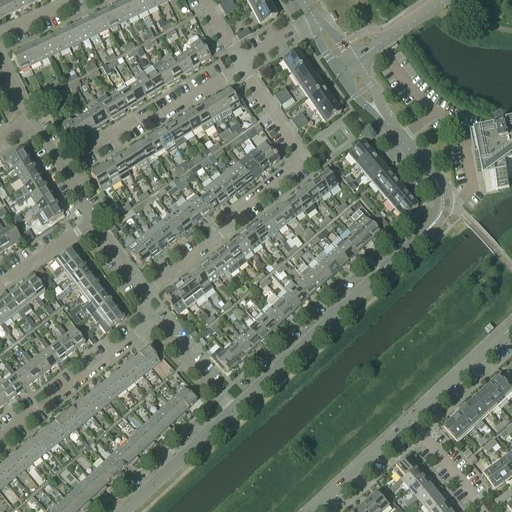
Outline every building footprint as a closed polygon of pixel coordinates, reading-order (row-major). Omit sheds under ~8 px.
[(16,13),(9,0),(0,0),(0,4),(6,18),(16,13)] [(26,8),(22,0),(9,0),(16,13),(26,8)] [(36,4),(33,0),(22,0),(26,8),(36,4)] [(137,16),(130,0),(120,5),(127,21),(137,16)] [(147,12),(141,0),(130,0),(137,16),(147,12)] [(157,7),(153,0),(141,0),(147,12),(157,7)] [(222,11),(233,5),(230,0),(229,0),(219,6),(222,11)] [(268,1),(268,0),(245,0),(252,12),(269,3),(268,1)] [(277,18),(273,10),(274,8),(270,4),(269,3),(252,12),(259,25),(275,17),(276,18),(277,18)] [(127,21),(120,5),(110,10),(118,26),(127,21)] [(225,17),(236,11),(233,5),(222,11),(225,17)] [(118,26),(110,10),(100,14),(108,30),(118,26)] [(108,30),(100,14),(90,19),(98,35),(108,30)] [(98,35),(90,19),(80,24),(88,40),(98,35)] [(88,40),(80,24),(71,28),(79,44),(88,40)] [(79,44),(71,28),(61,33),(69,49),(79,44)] [(239,42),(250,35),(246,30),(235,36),(239,42)] [(69,49),(61,33),(51,37),(59,53),(69,49)] [(59,53),(51,37),(41,42),(49,58),(59,53)] [(211,53),(204,40),(201,40),(199,41),(198,41),(196,38),(195,37),(188,42),(187,44),(191,50),(200,65),(210,59),(207,55),(211,53)] [(49,58),(41,42),(31,47),(39,63),(49,58)] [(39,63),(31,47),(22,51),(29,67),(39,63)] [(306,64),(305,62),(304,57),(301,57),(296,49),(295,50),(296,52),(281,62),(290,74),(306,64)] [(200,65),(191,50),(182,56),(192,73),(198,69),(196,67),(200,65)] [(29,67),(22,51),(12,56),(19,72),(29,67)] [(182,76),(173,62),(173,61),(170,56),(161,62),(164,67),(174,84),(179,80),(178,78),(182,76)] [(182,56),(173,61),(173,62),(182,76),(185,74),(187,76),(192,73),(182,56)] [(164,67),(161,62),(152,67),(155,73),(154,73),(163,87),(167,85),(168,87),(174,84),(164,67)] [(315,76),(311,71),(312,68),(307,65),(306,64),(290,74),(299,87),(315,76)] [(272,71),(269,66),(257,73),(261,78),(272,71)] [(163,87),(154,73),(155,73),(152,67),(142,73),(155,95),(161,92),(160,89),(163,87)] [(155,95),(142,73),(133,79),(136,84),(145,98),(148,96),(150,98),(155,95)] [(307,99),(323,88),(322,87),(321,81),(318,81),(315,76),(299,87),(307,99)] [(136,84),(133,79),(125,84),(128,89),(127,90),(137,106),(143,103),(141,101),(145,98),(136,84)] [(316,112),(332,101),(328,95),(329,93),(324,90),(323,88),(307,99),(316,112)] [(277,102),(288,94),(284,89),(273,96),(277,102)] [(137,106),(127,90),(118,95),(126,110),(130,107),(131,110),(137,106)] [(245,107),(238,96),(237,96),(235,92),(232,94),(229,90),(219,96),(230,115),(239,109),(240,110),(242,110),(244,109),(245,107)] [(280,107),(291,100),(288,94),(277,102),(280,107)] [(126,110),(118,95),(108,101),(118,117),(124,114),(123,112),(126,110)] [(230,115),(219,96),(216,98),(215,96),(209,100),(221,120),(230,115)] [(221,120),(209,100),(203,103),(205,105),(201,108),(212,126),(221,120)] [(108,121),(99,106),(96,101),(87,107),(89,111),(100,129),(106,125),(104,123),(108,121)] [(108,101),(99,106),(108,121),(112,119),(113,121),(118,117),(108,101)] [(340,113),(336,108),(337,106),(332,102),(332,101),(316,112),(324,124),(339,114),(340,116),(341,115),(340,113)] [(212,126),(201,108),(197,110),(196,107),(191,111),(201,127),(200,128),(204,134),(214,129),(212,126)] [(100,129),(89,111),(80,116),(89,132),(93,130),(94,132),(100,129)] [(201,127),(191,111),(185,114),(186,116),(183,119),(192,133),(200,128),(201,127)] [(294,126),(305,119),(301,114),(290,121),(294,126)] [(89,132),(80,116),(71,122),(72,123),(71,123),(81,140),(87,137),(86,134),(89,132)] [(72,123),(71,122),(69,119),(60,125),(71,144),(75,141),(76,143),(81,140),(71,123),(72,123)] [(192,133),(183,119),(179,121),(178,119),(172,122),(182,139),(192,133)] [(297,132),(308,124),(305,119),(294,126),(297,132)] [(182,139),(172,122),(167,125),(168,128),(164,130),(176,149),(185,144),(182,139)] [(176,149),(164,130),(161,132),(159,130),(154,133),(164,150),(167,155),(176,149)] [(164,150),(154,133),(148,137),(149,139),(146,141),(155,156),(164,150)] [(511,139),(509,140),(509,141),(506,141),(506,140),(504,135),(494,141),(496,145),(473,150),(475,163),(477,162),(480,162),(486,193),(509,188),(507,179),(511,178),(511,139)] [(155,156),(146,141),(142,143),(141,141),(135,145),(148,165),(157,159),(155,156)] [(355,165),(370,152),(369,150),(367,146),(366,146),(361,141),(360,142),(361,143),(347,155),(355,165)] [(279,162),(268,148),(264,143),(255,150),(270,169),(279,162)] [(148,165),(135,145),(130,148),(131,150),(127,152),(136,167),(138,170),(148,165)] [(29,159),(23,150),(19,152),(16,149),(0,159),(4,164),(8,162),(12,169),(29,159)] [(270,169),(255,150),(246,157),(261,176),(270,169)] [(136,167),(127,152),(124,155),(122,152),(117,156),(127,172),(136,167)] [(363,174),(378,161),(377,159),(375,155),(374,156),(370,152),(355,165),(363,174)] [(127,172),(117,156),(111,159),(113,161),(109,164),(120,182),(129,176),(127,172)] [(212,156),(208,160),(212,165),(217,162),(215,160),(212,156)] [(261,176),(246,157),(238,163),(252,182),(261,176)] [(18,178),(34,168),(29,159),(12,169),(17,176),(18,178)] [(371,183),(386,170),(382,166),(383,164),(379,162),(378,161),(363,174),(371,183)] [(252,182),(238,163),(229,170),(244,189),(252,182)] [(120,182),(109,164),(105,166),(104,164),(98,167),(111,187),(120,182)] [(340,170),(336,165),(332,168),(336,173),(340,170)] [(111,187),(98,167),(93,170),(94,173),(90,175),(101,193),(111,187)] [(24,188),(40,178),(34,168),(18,178),(17,176),(12,179),(15,183),(19,180),(24,188)] [(244,189),(229,170),(221,176),(235,195),(244,189)] [(378,192),(393,179),(392,178),(391,173),(389,174),(386,170),(371,183),(378,192)] [(338,186),(327,172),(318,179),(329,193),(338,186)] [(235,195),(221,176),(212,183),(227,202),(235,195)] [(29,197),(46,187),(40,178),(24,188),(28,195),(29,197)] [(351,183),(347,178),(343,181),(348,187),(351,183)] [(329,193),(318,179),(309,185),(320,200),(329,193)] [(386,201),(401,188),(398,184),(399,183),(395,180),(393,179),(378,192),(386,201)] [(227,202),(212,183),(204,189),(218,208),(227,202)] [(356,189),(351,183),(348,187),(352,192),(356,189)] [(320,200),(309,185),(301,192),(312,206),(320,200)] [(35,206),(51,196),(46,187),(29,197),(28,195),(24,198),(26,201),(30,199),(35,206)] [(394,210),(409,197),(408,196),(406,192),(405,192),(401,188),(386,201),(394,210)] [(218,208),(204,189),(195,196),(209,215),(218,208)] [(312,206),(301,192),(292,198),(303,213),(306,217),(315,210),(312,206)] [(57,205),(51,196),(35,206),(39,213),(40,215),(57,205)] [(209,215),(195,196),(186,203),(201,222),(209,215)] [(367,202),(362,196),(359,200),(363,205),(367,202)] [(402,220),(416,208),(417,209),(418,208),(417,207),(413,202),(414,201),(410,198),(409,197),(394,210),(402,220)] [(303,213),(292,198),(284,205),(294,219),(303,213)] [(371,207),(367,202),(363,205),(368,210),(371,207)] [(201,222),(186,203),(178,209),(192,228),(201,222)] [(42,228),(63,215),(57,205),(40,215),(39,213),(35,216),(37,220),(42,228)] [(294,219),(284,205),(275,212),(286,226),(294,219)] [(192,228),(178,209),(169,216),(184,235),(192,228)] [(286,226),(275,212),(266,218),(277,232),(286,226)] [(382,220),(378,215),(374,218),(379,223),(382,220)] [(18,216),(13,219),(16,224),(21,221),(18,216)] [(184,235),(169,216),(161,222),(175,241),(184,235)] [(379,233),(366,220),(362,216),(354,223),(358,228),(371,241),(379,233)] [(277,232),(266,218),(258,225),(269,239),(277,232)] [(387,225),(382,220),(379,223),(383,228),(387,225)] [(175,241),(161,222),(152,229),(167,248),(175,241)] [(11,248),(1,231),(3,230),(0,226),(0,225),(0,250),(2,253),(11,248)] [(269,239),(258,225),(249,231),(260,246),(269,239)] [(10,226),(3,230),(1,231),(11,248),(20,242),(10,226)] [(371,241),(358,228),(350,235),(363,248),(371,241)] [(167,248),(152,229),(143,235),(158,254),(167,248)] [(260,246),(249,231),(241,238),(251,252),(260,246)] [(158,254),(143,235),(135,242),(149,261),(158,254)] [(363,248),(350,235),(342,242),(355,255),(363,248)] [(251,252),(241,238),(232,244),(243,259),(251,252)] [(149,261),(135,242),(126,249),(140,268),(149,261)] [(355,255),(342,242),(335,250),(347,263),(355,255)] [(247,263),(243,259),(232,244),(224,251),(238,270),(247,263)] [(62,270),(78,258),(71,249),(55,261),(61,268),(62,270)] [(347,263),(335,250),(327,257),(339,270),(347,263)] [(238,270),(224,251),(215,258),(226,272),(229,277),(238,270)] [(339,270),(327,257),(319,264),(331,277),(339,270)] [(69,279),(84,267),(78,258),(62,270),(61,268),(57,271),(59,275),(63,272),(69,279)] [(226,272),(215,258),(206,264),(217,278),(226,272)] [(217,278),(206,264),(198,271),(209,285),(217,278)] [(331,277),(319,264),(311,272),(323,285),(331,277)] [(75,287),(91,276),(84,267),(69,279),(74,285),(75,287)] [(323,285),(311,272),(307,268),(299,275),(303,279),(315,292),(323,285)] [(212,290),(209,285),(198,271),(189,277),(204,296),(212,290)] [(82,296),(97,284),(91,276),(75,287),(74,285),(70,289),(72,292),(77,289),(82,296)] [(204,296),(189,277),(181,284),(195,303),(204,296)] [(45,293),(33,278),(25,284),(36,299),(38,298),(45,293)] [(315,292),(303,279),(295,286),(307,299),(315,292)] [(36,299),(25,284),(16,291),(27,306),(34,301),(37,305),(41,302),(38,298),(36,299)] [(88,304),(104,292),(97,284),(82,296),(87,303),(88,304)] [(195,303),(181,284),(172,290),(187,309),(195,303)] [(307,299),(295,286),(287,294),(299,307),(307,299)] [(187,309),(172,290),(163,297),(178,316),(187,309)] [(27,306),(16,291),(7,297),(19,312),(20,311),(27,306)] [(85,309),(91,316),(111,301),(104,292),(88,304),(87,303),(83,306),(86,309),(85,309)] [(299,307),(287,294),(279,301),(291,314),(299,307)] [(19,312),(7,297),(0,303),(0,305),(10,319),(17,314),(20,318),(24,315),(20,311),(19,312)] [(100,320),(101,321),(117,309),(111,301),(91,316),(96,323),(100,320)] [(291,314),(279,301),(271,308),(283,321),(291,314)] [(10,319),(0,305),(0,323),(2,326),(3,324),(10,319)] [(283,321),(271,308),(263,316),(275,329),(283,321)] [(110,329),(124,319),(117,309),(101,321),(100,320),(96,323),(99,326),(98,327),(105,335),(111,331),(110,329)] [(275,329),(263,316),(255,323),(267,336),(275,329)] [(267,336),(255,323),(248,330),(258,341),(260,343),(267,336)] [(493,329),(489,325),(484,330),(488,334),(493,329)] [(73,329),(65,335),(64,336),(76,351),(84,344),(73,329)] [(260,343),(258,341),(248,330),(239,338),(252,351),(260,343)] [(76,351),(64,336),(65,335),(63,331),(59,333),(62,337),(55,343),(67,358),(76,351)] [(252,351),(239,338),(232,345),(244,358),(252,351)] [(67,358),(55,343),(48,348),(47,349),(58,364),(67,358)] [(58,364),(47,349),(48,348),(45,344),(42,347),(45,350),(38,356),(50,371),(58,364)] [(244,358),(232,345),(224,352),(236,366),(244,358)] [(236,366),(224,352),(220,348),(209,358),(222,372),(224,370),(227,373),(236,366)] [(159,363),(148,349),(139,356),(151,370),(159,363)] [(50,371),(38,356),(31,361),(30,362),(41,377),(50,371)] [(151,370),(139,356),(134,360),(132,358),(129,360),(142,377),(151,370)] [(41,377),(30,362),(31,361),(28,357),(25,360),(28,364),(21,369),(32,384),(41,377)] [(142,377),(129,360),(126,363),(128,365),(122,369),(134,384),(142,377)] [(32,384),(21,369),(14,374),(12,375),(24,390),(32,384)] [(134,384),(122,369),(117,374),(115,371),(112,374),(125,390),(134,384)] [(24,390),(12,375),(14,374),(11,370),(8,373),(11,377),(4,382),(15,397),(24,390)] [(509,382),(511,379),(511,377),(507,372),(503,376),(509,382)] [(125,390),(112,374),(109,376),(111,378),(105,383),(117,397),(125,390)] [(511,393),(511,389),(499,376),(491,384),(505,399),(511,393)] [(15,397),(4,382),(0,384),(0,395),(7,404),(15,397)] [(117,397),(105,383),(100,387),(98,385),(95,387),(108,404),(117,397)] [(505,399),(491,384),(483,391),(497,407),(505,399)] [(108,404),(95,387),(92,389),(94,392),(89,396),(100,410),(108,404)] [(196,402),(183,389),(175,396),(188,410),(196,402)] [(497,407),(483,391),(475,399),(490,414),(497,407)] [(100,410),(89,396),(83,401),(81,398),(78,401),(91,418),(100,410)] [(188,410),(175,396),(167,404),(182,420),(185,417),(183,415),(188,410)] [(490,414),(475,399),(467,406),(482,421),(490,414)] [(91,418),(78,401),(75,403),(77,406),(71,410),(83,424),(91,418)] [(182,420),(167,404),(158,412),(171,425),(177,420),(179,422),(182,420)] [(482,421),(467,406),(459,413),(474,429),(482,421)] [(83,424),(71,410),(66,414),(64,412),(61,414),(74,431),(83,424)] [(171,425),(158,412),(151,418),(166,434),(169,432),(167,429),(171,425)] [(474,429),(459,413),(452,421),(466,436),(474,429)] [(74,431),(61,414),(58,417),(60,419),(54,423),(66,438),(74,431)] [(166,434),(151,418),(143,426),(156,439),(161,435),(163,437),(166,434)] [(466,436),(452,421),(443,428),(458,444),(466,436)] [(508,425),(505,421),(500,425),(503,429),(508,425)] [(66,438),(54,423),(49,428),(47,425),(44,428),(57,445),(66,438)] [(498,433),(503,429),(500,425),(494,429),(498,433)] [(156,439),(143,426),(135,433),(150,449),(153,447),(151,444),(156,439)] [(57,445),(44,428),(41,430),(43,432),(37,437),(49,451),(57,445)] [(503,440),(509,435),(505,431),(500,436),(503,440)] [(150,449),(135,433),(127,441),(139,455),(145,449),(147,452),(150,449)] [(492,438),(488,434),(483,439),(486,443),(492,438)] [(49,451),(37,437),(32,441),(30,439),(27,441),(40,458),(49,451)] [(486,443),(483,439),(478,443),(481,447),(486,443)] [(40,458),(27,441),(24,444),(26,446),(20,450),(32,465),(40,458)] [(139,455),(127,441),(119,448),(134,464),(137,461),(135,459),(139,455)] [(497,445),(494,441),(488,445),(492,449),(497,445)] [(487,454),(492,449),(488,445),(483,449),(487,454)] [(134,464),(119,448),(111,456),(123,470),(129,464),(131,467),(134,464)] [(32,465),(20,450),(15,455),(13,452),(10,455),(23,472),(32,465)] [(466,459),(472,455),(468,451),(463,455),(466,459)] [(511,458),(509,454),(500,460),(511,476),(511,458)] [(23,472),(10,455),(7,457),(9,460),(3,464),(15,478),(23,472)] [(123,470),(111,456),(104,463),(118,479),(121,476),(119,474),(123,470)] [(477,461),(474,457),(468,462),(472,466),(477,461)] [(402,482),(417,468),(410,460),(406,464),(404,462),(396,469),(397,471),(395,473),(401,480),(402,482)] [(511,477),(511,476),(500,460),(491,467),(504,484),(511,477)] [(118,479),(104,463),(95,470),(108,484),(113,479),(115,481),(118,479)] [(15,478),(3,464),(0,466),(0,476),(7,485),(15,478)] [(504,484),(491,467),(482,473),(495,490),(504,484)] [(409,490),(425,477),(420,471),(419,472),(417,470),(418,469),(417,468),(402,482),(401,480),(395,485),(398,488),(404,483),(409,490)] [(108,484),(95,470),(88,478),(102,493),(105,491),(103,488),(108,484)] [(416,498),(432,485),(427,480),(427,481),(424,478),(425,477),(409,490),(415,496),(416,498)] [(102,493),(88,478),(80,485),(92,498),(97,494),(100,496),(102,493)] [(92,498),(80,485),(72,492),(86,508),(89,506),(87,503),(92,498)] [(395,485),(390,490),(393,493),(398,488),(395,485)] [(423,506),(439,494),(435,488),(434,489),(431,486),(432,486),(432,485),(416,498),(415,496),(410,500),(413,504),(418,500),(423,506)] [(86,508),(72,492),(64,500),(75,511),(77,511),(81,508),(84,511),(86,508)] [(383,511),(389,506),(377,493),(369,500),(379,511),(383,511)] [(433,511),(446,502),(442,497),(441,498),(438,495),(439,494),(423,506),(427,511),(433,511)] [(75,511),(64,500),(56,507),(60,511),(75,511)] [(379,511),(369,500),(361,508),(364,511),(379,511)] [(451,511),(453,511),(448,506),(445,504),(446,503),(446,502),(433,511),(451,511)]
